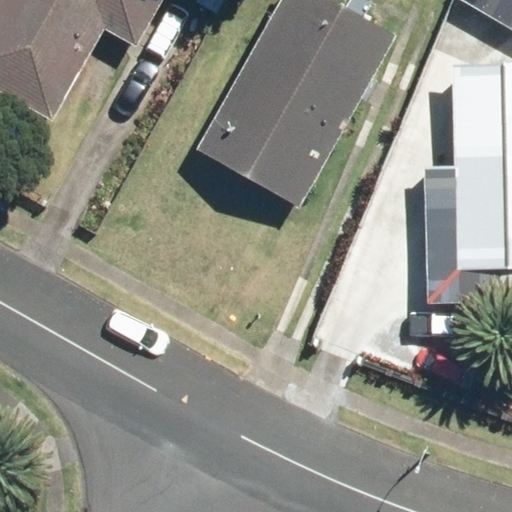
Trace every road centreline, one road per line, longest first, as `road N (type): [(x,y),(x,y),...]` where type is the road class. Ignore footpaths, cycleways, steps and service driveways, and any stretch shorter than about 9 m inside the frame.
road 1 (residential): [(0,304),(201,420)]
road 2 (residential): [(201,420),(401,511)]
